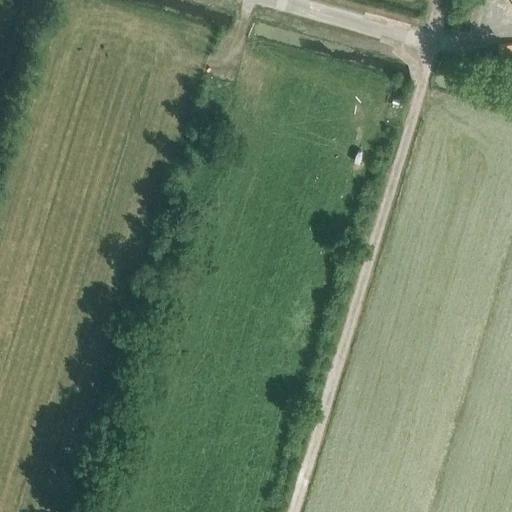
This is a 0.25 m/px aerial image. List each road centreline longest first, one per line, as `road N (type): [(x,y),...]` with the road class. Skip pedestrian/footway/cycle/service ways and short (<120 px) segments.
road 1 (track): [(298,511),(433,43)]
road 2 (unclassified): [(433,43),(270,0)]
